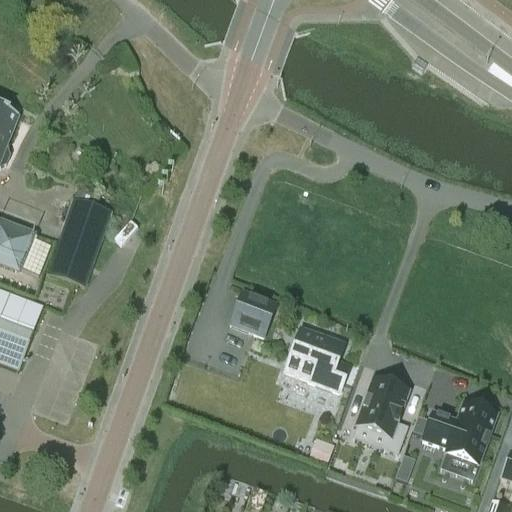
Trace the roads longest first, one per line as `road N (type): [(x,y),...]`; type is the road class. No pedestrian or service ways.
road 1 (residential): [(238,93),(88,511)]
road 2 (unclassified): [(511,214),(429,192),(238,93)]
road 3 (secondary): [(374,0),(511,91)]
road 4 (unclassified): [(238,93),(201,74),(118,0)]
